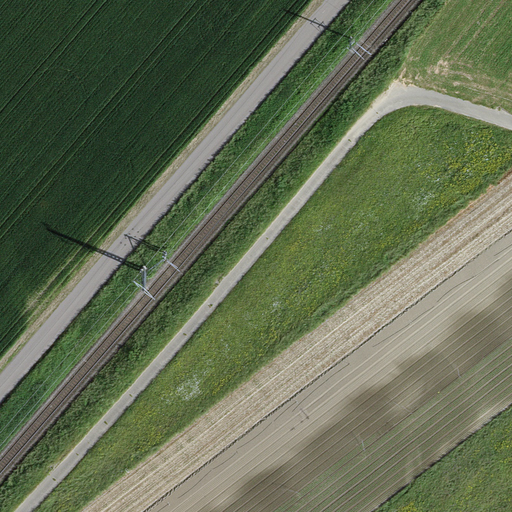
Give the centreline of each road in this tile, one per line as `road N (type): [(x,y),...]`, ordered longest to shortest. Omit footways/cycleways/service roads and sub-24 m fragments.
road 1 (track): [(25,511),(363,123),(386,105),(430,98),(511,124)]
road 2 (unclassified): [(0,385),(337,0)]
